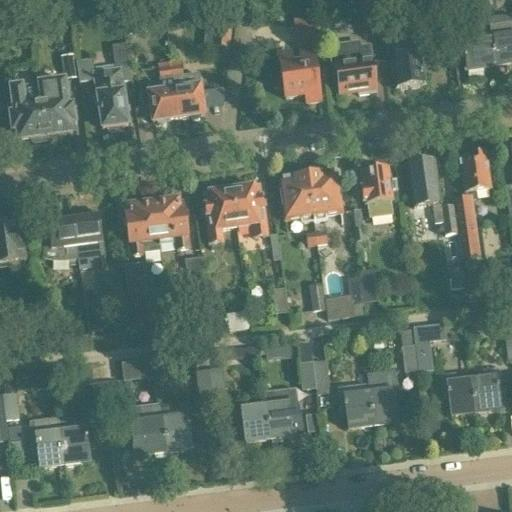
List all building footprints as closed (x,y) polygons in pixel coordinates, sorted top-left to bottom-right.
[(376,9),(361,10),(363,29),(364,38),(379,37),(376,9)] [(0,10),(0,23),(31,22),(30,12),(0,10)] [(496,13),(486,15),(489,36),(495,72),(511,69),(511,21),(498,24),(496,13)] [(472,32),(456,34),(458,48),(462,48),(466,76),(495,72),(489,36),(486,15),(475,16),(477,27),(472,32)] [(144,21),(125,24),(127,37),(145,34),(144,21)] [(331,48),(327,22),(302,26),(306,51),(331,48)] [(220,28),(218,49),(230,50),(232,29),(220,28)] [(401,43),(391,44),(392,54),(391,54),(397,92),(409,90),(411,91),(418,90),(420,88),(424,88),(418,50),(402,53),(401,43)] [(93,62),(76,65),(79,80),(80,86),(95,83),(98,100),(95,102),(96,109),(99,110),(103,132),(109,131),(110,135),(122,133),(123,129),(129,128),(122,86),(120,73),(130,72),(129,65),(127,47),(112,49),(114,59),(116,73),(95,76),(93,62)] [(338,60),(335,60),(340,97),(358,94),(359,99),(380,96),(379,93),(381,93),(376,60),(374,60),(373,53),(361,55),(360,50),(337,53),(338,60)] [(312,51),(278,56),(285,102),(305,99),(307,107),(320,105),(312,51)] [(174,64),(170,64),(178,122),(191,120),(193,123),(199,122),(200,119),(205,118),(204,112),(201,94),(200,88),(198,77),(184,79),(181,62),(174,63),(174,64)] [(162,88),(147,91),(152,126),(156,125),(159,128),(165,127),(166,124),(178,122),(170,64),(162,65),(165,86),(166,86),(166,87),(162,88)] [(65,81),(36,85),(39,102),(40,102),(46,144),(58,142),(59,138),(73,136),(71,126),(75,125),(73,108),(69,109),(67,97),(65,82),(65,81)] [(14,116),(10,117),(13,134),(17,133),(18,144),(32,142),(34,146),(46,144),(40,102),(39,102),(36,85),(21,87),(21,85),(11,87),(12,91),(11,91),(14,116)] [(469,160),(459,161),(464,197),(491,193),(485,156),(481,157),(479,155),(474,155),(473,158),(469,159),(469,160)] [(410,169),(408,169),(414,210),(432,208),(435,228),(444,226),(445,239),(457,237),(452,208),(441,209),(439,195),(435,165),(422,167),(422,163),(410,165),(410,169)] [(364,190),(361,190),(364,206),(367,205),(367,207),(369,207),(371,221),(395,217),(393,203),(397,203),(392,170),(384,171),(383,168),(372,170),(373,173),(362,174),(364,190)] [(332,176),(308,179),(314,224),(325,223),(325,218),(341,216),(336,179),(333,179),(332,176)] [(283,186),(280,187),(285,224),(302,222),(302,226),(314,224),(308,179),(283,182),(283,186)] [(235,193),(232,193),(237,231),(253,229),(255,242),(268,240),(264,212),(262,201),(259,201),(257,190),(246,191),(244,188),(235,190),(235,193)] [(208,209),(204,209),(206,221),(210,248),(222,246),(221,234),(237,231),(232,193),(229,194),(227,191),(218,192),(218,195),(206,197),(208,209)] [(475,199),(456,201),(464,264),(484,261),(475,199)] [(156,206),(153,207),(158,244),(160,255),(159,244),(176,242),(177,255),(190,253),(188,240),(184,207),(179,208),(178,203),(166,205),(165,202),(157,203),(156,206)] [(129,215),(124,215),(129,248),(130,248),(131,261),(144,259),(144,257),(160,255),(158,244),(153,207),(150,207),(148,204),(140,205),(140,208),(128,210),(129,215)] [(87,221),(72,223),(78,262),(80,273),(88,272),(87,262),(104,260),(98,219),(97,219),(96,215),(86,217),(87,221)] [(44,242),(43,266),(52,267),(55,266),(67,265),(78,262),(72,223),(46,227),(48,242),(44,242)] [(0,266),(10,266),(12,279),(26,277),(24,263),(25,263),(23,252),(24,252),(21,233),(16,234),(16,228),(4,230),(3,229),(3,227),(2,226),(0,225),(0,224),(0,266)] [(363,232),(353,234),(355,245),(365,244),(363,232)] [(325,235),(316,236),(317,248),(327,247),(325,235)] [(316,236),(306,238),(307,249),(317,248),(316,236)] [(203,260),(186,262),(192,303),(209,300),(207,287),(203,260)] [(142,267),(125,269),(129,297),(142,295),(140,281),(144,280),(142,267)] [(462,271),(447,273),(450,293),(465,291),(462,271)] [(362,280),(361,280),(365,308),(378,306),(374,280),(362,281),(362,280)] [(221,285),(207,287),(209,300),(212,324),(226,322),(221,285)] [(323,287),(310,289),(314,314),(327,312),(326,303),(323,287)] [(285,293),(272,294),(275,318),(287,316),(285,293)] [(350,299),(326,303),(327,312),(327,313),(328,324),(367,319),(367,318),(365,308),(353,310),(351,299),(350,299)] [(98,306),(85,308),(90,336),(102,334),(98,306)] [(142,311),(129,313),(132,333),(145,331),(142,311)] [(40,314),(16,316),(19,341),(42,339),(40,314)] [(90,338),(68,340),(69,352),(91,350),(90,338)] [(428,348),(415,349),(418,375),(431,373),(428,348)] [(415,349),(403,351),(405,377),(418,375),(415,349)] [(328,365),(313,367),(316,391),(317,391),(318,399),(332,397),(328,365)] [(313,367),(300,368),(303,393),(316,391),(313,367)] [(222,372),(209,374),(212,399),(225,398),(222,372)] [(486,383),(471,385),(475,417),(500,414),(499,402),(506,400),(501,381),(500,372),(485,374),(486,383)] [(209,374),(197,376),(200,401),(212,399),(209,374)] [(455,378),(440,380),(441,388),(441,408),(449,408),(450,421),(475,417),(471,385),(456,387),(455,378)] [(119,385),(106,386),(109,411),(122,409),(119,385)] [(106,386),(93,388),(96,413),(109,411),(106,386)] [(368,389),(338,392),(339,402),(339,421),(346,421),(347,433),(373,430),(369,398),(368,389)] [(295,392),(264,396),(266,411),(269,433),(270,443),(295,440),(294,434),(302,433),(296,407),(297,407),(295,392)] [(399,394),(369,398),(373,430),(398,427),(396,414),(403,413),(399,394)] [(16,397),(3,398),(7,424),(19,422),(16,397)] [(0,443),(9,443),(8,431),(7,424),(3,398),(0,398),(0,443)] [(133,453),(141,453),(142,459),(167,456),(161,406),(131,410),(133,427),(133,453)] [(163,406),(161,406),(167,456),(192,453),(190,440),(198,438),(193,420),(165,423),(163,406)] [(236,414),(236,434),(243,434),(245,446),(270,443),(266,411),(236,414)] [(58,423),(59,425),(64,469),(89,466),(87,453),(94,451),(88,427),(75,429),(75,426),(58,423)] [(30,443),(30,459),(37,460),(39,472),(64,469),(59,425),(33,428),(35,442),(30,443)] [(20,429),(8,431),(9,443),(9,444),(22,442),(20,429)]
